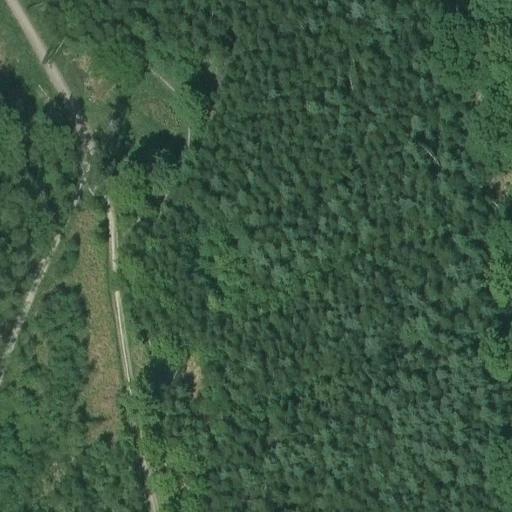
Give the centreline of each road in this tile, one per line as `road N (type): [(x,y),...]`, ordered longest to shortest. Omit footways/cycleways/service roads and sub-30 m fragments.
road 1 (unknown): [(94,0),(113,31),(175,80),(191,121),(139,293),(182,511)]
road 2 (track): [(0,374),(90,145)]
road 3 (track): [(90,145),(9,0)]
